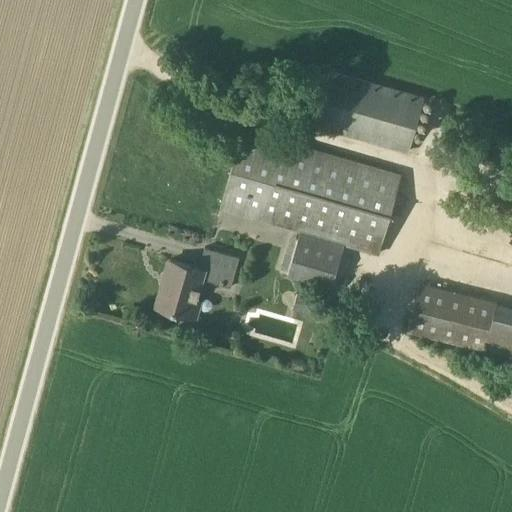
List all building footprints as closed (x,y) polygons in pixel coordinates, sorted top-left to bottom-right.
[(314,124),(409,151),(425,97),(330,70),(314,124)] [(380,253),(402,175),(243,129),(221,208),(301,231),(288,274),(333,286),(345,243),(380,253)] [(231,287),(234,278),(240,257),(209,248),(203,269),(170,259),(157,306),(198,318),(203,300),(199,299),(204,280),(231,287)] [(511,307),(497,303),(496,304),(419,285),(408,331),(485,350),(484,354),(511,361),(511,307)] [(312,298),(297,294),(292,311),(307,315),(312,298)]
